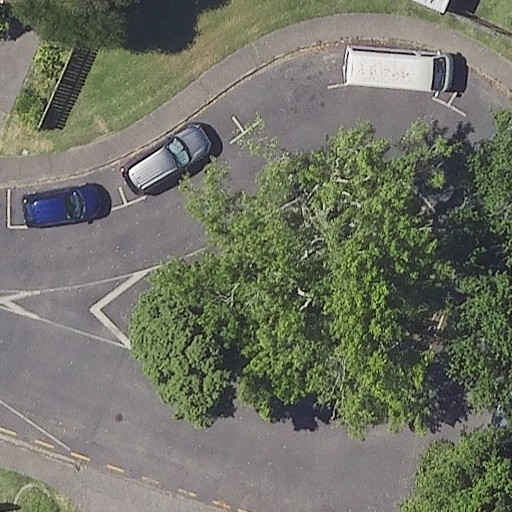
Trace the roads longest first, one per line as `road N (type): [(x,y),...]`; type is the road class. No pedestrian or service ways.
road 1 (residential): [(0,242),(114,230),(277,129),(392,112),(484,152),(511,190)]
road 2 (residential): [(511,365),(472,441),(375,482),(86,393)]
